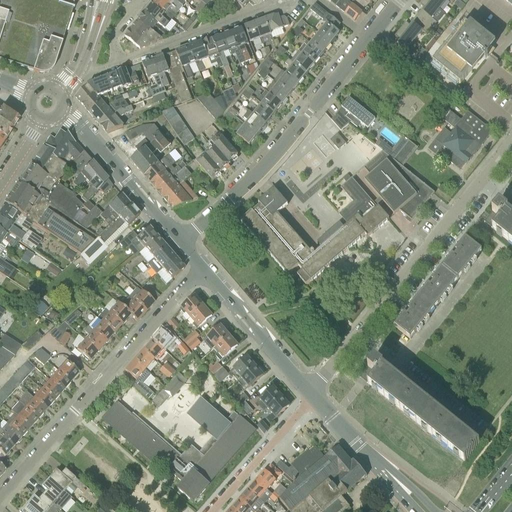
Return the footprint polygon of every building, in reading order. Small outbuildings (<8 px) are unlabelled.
[(0,0),(0,61),(39,74),(41,75),(42,75),(44,75),(46,74),(48,74),(49,73),(50,72),(51,71),(52,70),(53,69),(54,68),(54,66),(64,38),(73,9),(74,9),(73,9),(74,6),(74,3),(73,0),(0,0)] [(172,21),(176,15),(178,12),(163,0),(154,0),(151,4),(172,21)] [(163,0),(178,12),(181,9),(183,7),(177,2),(177,0),(163,0)] [(232,0),(243,9),(249,2),(246,0),(232,0)] [(346,0),(340,0),(335,7),(345,14),(352,5),(346,0)] [(432,30),(437,24),(432,19),(439,10),(427,0),(424,0),(420,6),(423,8),(416,17),(432,30)] [(452,4),(455,0),(427,0),(439,10),(447,0),(452,4)] [(458,0),(454,5),(461,11),(465,6),(458,0)] [(202,2),(195,11),(199,15),(200,15),(206,6),(202,2)] [(165,29),(169,24),(172,21),(151,4),(144,13),(158,24),(165,29)] [(315,4),(310,10),(322,20),(324,21),(329,15),(327,14),(315,4)] [(345,14),(354,22),(362,12),(352,5),(345,14)] [(144,13),(137,22),(150,32),(151,31),(160,39),(164,34),(160,31),(155,28),(158,24),(144,13)] [(270,33),(281,29),(290,26),(287,19),(284,17),(279,19),(278,15),(265,20),(270,33)] [(326,24),(318,34),(331,44),(339,34),(335,31),(340,24),(329,15),(324,21),(323,22),(326,24)] [(416,17),(409,26),(406,23),(400,30),(414,41),(422,32),(427,36),(432,30),(416,17)] [(270,33),(265,20),(255,23),(261,39),(271,35),(270,33)] [(297,27),(294,32),(300,36),(303,32),(300,30),(305,23),(302,21),(297,28),(297,27)] [(125,37),(140,50),(148,47),(163,41),(160,39),(151,31),(150,32),(137,22),(131,29),(125,37)] [(261,39),(255,23),(244,27),(250,43),(261,39)] [(465,23),(457,32),(433,63),(460,85),(482,58),(485,60),(488,57),(485,55),(487,52),(489,54),(493,49),(491,47),(492,45),(465,23)] [(248,44),(242,28),(232,32),(240,52),(245,63),(248,62),(251,61),(245,46),(248,44)] [(395,37),(398,40),(391,49),(406,62),(412,55),(406,51),(414,41),(400,30),(395,37)] [(228,52),(231,57),(236,55),(240,65),(245,63),(240,52),(232,32),(222,36),(228,52)] [(294,32),(291,35),(297,40),(300,36),(294,32)] [(323,54),(331,44),(318,34),(310,44),(323,54)] [(224,68),(224,67),(225,70),(228,79),(233,77),(229,67),(226,59),(224,53),(228,52),(222,36),(212,39),(219,56),(224,68)] [(220,69),(224,68),(219,56),(212,39),(202,43),(209,59),(212,66),(217,64),(219,69),(220,69)] [(425,49),(428,52),(436,42),(433,40),(425,49)] [(302,55),(314,65),(323,54),(310,44),(307,41),(299,52),(302,54),(302,55)] [(202,62),(209,59),(202,43),(189,48),(196,64),(200,73),(206,70),(202,62)] [(187,81),(192,79),(194,79),(189,67),(196,64),(189,48),(176,53),(182,67),(187,81)] [(287,53),(281,48),(278,52),(284,56),(287,53)] [(284,56),(278,52),(275,55),(281,60),(284,56)] [(169,72),(170,71),(176,89),(182,104),(192,100),(180,68),(182,67),(176,53),(163,57),(169,72)] [(306,75),(314,65),(302,55),(294,64),(294,65),(306,75)] [(170,91),(170,90),(164,74),(169,72),(163,57),(154,61),(166,92),(170,91)] [(298,85),(306,75),(294,65),(294,64),(288,60),(285,64),(291,68),(286,74),(286,75),(298,85)] [(157,86),(149,89),(152,98),(166,93),(166,92),(154,61),(142,65),(148,80),(154,78),(157,86)] [(127,71),(117,74),(123,91),(139,85),(140,87),(146,85),(140,66),(127,71)] [(264,68),(261,72),(268,77),(271,73),(264,68)] [(265,80),(268,77),(261,72),(258,75),(265,80)] [(290,95),(298,85),(286,75),(286,74),(283,72),(275,82),(290,95)] [(107,93),(117,89),(119,95),(124,93),(123,91),(117,74),(102,80),(107,93)] [(103,94),(104,97),(104,99),(109,97),(107,93),(102,80),(88,85),(94,93),(97,96),(103,94)] [(266,92),(282,105),(290,95),(275,82),(274,82),(266,92)] [(106,107),(101,100),(97,96),(94,93),(88,85),(76,98),(89,113),(95,107),(100,112),(106,107)] [(248,88),(245,92),(251,97),(255,93),(248,88)] [(248,100),(251,97),(245,92),(242,95),(248,100)] [(256,100),(262,105),(274,115),(282,105),(266,92),(262,97),(260,96),(256,100)] [(197,99),(203,106),(212,98),(209,94),(197,99)] [(113,102),(113,103),(107,107),(106,107),(100,112),(95,107),(89,113),(100,126),(113,115),(122,108),(123,110),(129,108),(124,101),(123,96),(111,100),(113,102)] [(224,112),(229,107),(225,99),(224,96),(214,100),(217,103),(220,108),(224,112)] [(233,102),(231,96),(225,99),(229,107),(233,102)] [(152,98),(131,106),(131,107),(133,111),(155,104),(152,98)] [(214,100),(212,98),(203,106),(207,111),(217,103),(214,100)] [(331,121),(341,132),(351,123),(353,124),(356,120),(368,129),(375,120),(349,99),(331,121)] [(211,115),(220,108),(217,103),(207,111),(211,115)] [(266,125),(274,115),(262,105),(254,115),(253,115),(266,125)] [(133,111),(131,107),(129,108),(123,110),(122,108),(113,115),(100,126),(107,134),(124,127),(117,118),(118,117),(119,119),(126,115),(133,112),(133,111)] [(168,122),(178,115),(173,108),(162,113),(168,122)] [(220,108),(211,115),(217,121),(224,112),(220,108)] [(232,108),(229,112),(235,117),(238,113),(232,108)] [(441,119),(444,121),(454,130),(461,121),(451,113),(448,110),(441,119)] [(245,125),(257,135),(266,125),(253,115),(254,115),(249,111),(244,118),(248,121),(245,125)] [(232,121),(235,117),(229,112),(226,116),(232,121)] [(468,112),(461,121),(473,130),(468,136),(481,147),(493,132),(468,112)] [(13,130),(19,120),(7,113),(1,122),(13,130)] [(178,115),(168,122),(171,127),(181,120),(178,115)] [(175,132),(185,125),(181,120),(171,127),(175,132)] [(0,121),(0,137),(6,141),(13,130),(1,122),(0,121)] [(469,159),(471,160),(481,147),(468,136),(473,130),(461,121),(454,130),(450,134),(444,129),(435,141),(444,148),(448,151),(443,158),(460,171),(469,159)] [(188,130),(185,125),(175,132),(178,137),(188,130)] [(237,136),(249,146),(257,135),(245,125),(237,136)] [(130,143),(143,135),(154,126),(149,126),(146,126),(142,127),(125,134),(130,143)] [(150,145),(131,162),(144,177),(159,165),(159,164),(152,156),(158,151),(161,154),(171,146),(154,127),(143,136),(150,145)] [(181,142),(191,135),(188,130),(178,137),(181,142)] [(83,152),(67,134),(66,135),(60,131),(54,139),(50,137),(31,166),(56,183),(67,170),(83,152)] [(229,164),(238,156),(223,139),(223,138),(219,134),(209,143),(212,147),(213,146),(229,164)] [(191,135),(181,142),(185,147),(195,140),(191,135)] [(330,141),(338,151),(346,144),(338,135),(330,141)] [(393,161),(403,168),(417,149),(409,141),(393,161)] [(435,141),(428,150),(436,157),(444,148),(435,141)] [(203,154),(221,172),(229,164),(212,147),(203,154)] [(144,177),(151,185),(175,163),(181,158),(175,151),(165,159),(159,164),(159,165),(144,177)] [(67,170),(77,179),(73,183),(72,184),(79,189),(85,182),(88,184),(100,172),(83,152),(67,170)] [(416,217),(435,194),(403,168),(393,161),(383,152),(363,169),(364,170),(370,176),(364,181),(394,215),(394,216),(399,211),(407,218),(406,219),(411,223),(416,217)] [(194,162),(212,181),(221,172),(203,154),(194,162)] [(182,171),(175,163),(151,185),(157,192),(182,171)] [(55,183),(56,183),(31,166),(18,185),(61,214),(75,199),(76,197),(55,183)] [(184,182),(186,180),(191,175),(185,168),(182,171),(157,192),(164,200),(184,182)] [(92,187),(82,198),(80,199),(85,204),(99,190),(99,189),(107,180),(100,172),(88,184),(89,185),(89,184),(92,187)] [(317,244),(321,249),(314,255),(299,268),(302,272),(297,276),(306,286),(311,282),(312,282),(365,237),(367,240),(379,229),(388,222),(387,222),(389,220),(387,218),(388,218),(381,210),(379,208),(374,203),(374,204),(352,179),(353,179),(352,179),(341,189),(353,203),(340,215),(339,214),(339,215),(348,226),(344,229),(340,224),(317,244)] [(99,189),(99,190),(104,195),(113,186),(107,180),(99,189)] [(164,200),(173,210),(197,201),(200,200),(184,182),(164,200)] [(18,185),(11,195),(88,247),(98,238),(86,231),(77,225),(70,220),(61,214),(18,185)] [(274,190),(258,203),(260,206),(252,213),(241,222),(242,223),(241,223),(287,275),(288,276),(298,267),(299,268),(314,255),(313,253),(312,254),(278,214),(288,206),(274,190)] [(33,224),(80,255),(88,247),(11,195),(5,205),(33,224)] [(130,206),(121,196),(102,215),(100,217),(105,222),(104,222),(109,227),(130,206)] [(75,199),(61,214),(70,220),(79,211),(82,206),(75,199)] [(492,213),(490,216),(484,223),(495,231),(511,245),(511,215),(508,211),(500,204),(492,213)] [(33,253),(42,240),(28,231),(33,224),(5,205),(0,212),(0,219),(12,228),(14,225),(26,233),(24,236),(20,241),(19,243),(33,253)] [(109,227),(98,238),(88,247),(80,255),(78,257),(88,266),(139,217),(130,206),(109,227)] [(86,231),(100,217),(102,215),(95,208),(87,216),(77,225),(86,231)] [(24,236),(12,228),(0,219),(0,232),(6,237),(6,236),(8,234),(20,241),(24,236)] [(139,253),(144,249),(157,238),(149,228),(138,238),(133,232),(119,244),(124,251),(132,244),(139,253)] [(6,237),(0,232),(0,245),(2,242),(13,249),(17,243),(6,236),(6,237)] [(144,249),(153,260),(166,248),(157,238),(144,249)] [(482,251),(466,239),(442,268),(458,281),(482,251)] [(0,260),(3,263),(4,262),(9,254),(4,250),(0,247),(0,260)] [(175,259),(166,248),(153,260),(148,264),(147,264),(151,269),(157,264),(163,270),(175,259)] [(66,249),(62,256),(69,260),(73,253),(66,249)] [(26,252),(20,261),(27,265),(33,256),(26,252)] [(163,270),(172,281),(172,280),(184,269),(175,259),(163,270)] [(0,269),(8,274),(12,268),(4,262),(3,263),(0,260),(0,269)] [(55,268),(51,274),(56,278),(60,272),(55,268)] [(434,311),(458,281),(442,268),(418,298),(434,311)] [(154,304),(136,288),(128,298),(146,313),(154,304)] [(155,302),(160,297),(151,289),(146,294),(155,302)] [(91,299),(99,305),(102,301),(95,295),(92,298),(91,299)] [(180,310),(184,315),(185,315),(186,315),(190,319),(205,306),(200,300),(199,301),(195,297),(180,310)] [(130,316),(137,322),(146,313),(128,298),(120,307),(125,311),(125,312),(127,313),(130,316)] [(395,327),(411,340),(434,311),(418,298),(395,327)] [(96,308),(99,305),(91,299),(83,306),(87,310),(92,304),(96,308)] [(39,301),(31,309),(39,317),(48,309),(39,301)] [(109,314),(122,325),(123,325),(126,322),(126,321),(130,316),(127,313),(125,312),(125,311),(120,307),(118,305),(110,314),(109,314)] [(190,319),(191,318),(195,323),(193,325),(197,330),(212,317),(208,313),(210,312),(205,306),(190,319)] [(97,319),(114,334),(115,335),(118,331),(117,330),(122,325),(109,314),(110,314),(105,310),(97,319)] [(61,317),(52,312),(47,319),(56,325),(61,317)] [(73,315),(64,323),(69,327),(78,319),(73,315)] [(88,328),(106,343),(107,344),(110,340),(110,339),(114,334),(97,319),(96,318),(88,328)] [(180,328),(173,320),(168,324),(175,332),(180,328)] [(64,323),(58,328),(65,334),(69,327),(64,323)] [(164,351),(176,337),(167,326),(162,331),(153,341),(164,351)] [(211,343),(216,348),(230,336),(226,330),(224,331),(221,327),(206,340),(210,344),(211,343)] [(58,343),(65,334),(58,328),(50,336),(58,343)] [(84,332),(90,336),(85,341),(98,352),(99,353),(102,349),(102,348),(106,343),(88,328),(84,332)] [(58,344),(63,347),(70,337),(65,334),(58,343),(58,344)] [(193,334),(184,342),(188,346),(197,339),(193,334)] [(21,347),(9,339),(4,336),(0,342),(0,347),(0,348),(15,357),(21,347)] [(220,362),(238,347),(234,342),(235,341),(230,336),(216,348),(214,350),(218,355),(216,357),(220,362)] [(197,339),(188,346),(195,354),(199,351),(196,347),(201,343),(197,339)] [(88,360),(90,362),(98,352),(85,341),(77,350),(84,357),(83,358),(87,361),(88,360)] [(144,351),(155,361),(164,351),(153,341),(144,351)] [(183,344),(178,348),(184,356),(189,351),(183,344)] [(0,347),(0,371),(15,357),(0,348),(0,347)] [(39,362),(46,354),(41,350),(33,356),(39,362)] [(155,361),(144,351),(135,361),(146,371),(155,361)] [(46,354),(39,362),(44,366),(51,358),(46,354)] [(359,376),(367,366),(356,357),(348,367),(359,376)] [(228,375),(229,376),(231,379),(234,377),(238,382),(255,367),(254,365),(255,364),(252,361),(251,362),(247,358),(234,370),(228,375)] [(479,444),(479,443),(479,444),(383,367),(384,366),(375,359),(360,378),(465,462),(479,444)] [(35,368),(27,361),(23,366),(31,373),(35,368)] [(135,361),(126,372),(137,381),(132,386),(149,401),(154,395),(143,385),(152,376),(146,371),(135,361)] [(70,384),(79,374),(66,362),(57,372),(70,384)] [(214,376),(223,369),(223,368),(222,369),(218,363),(213,367),(211,365),(207,368),(214,376)] [(163,368),(172,376),(176,372),(166,364),(163,368)] [(31,373),(23,366),(19,371),(27,378),(31,373)] [(250,389),(263,376),(260,372),(261,371),(258,368),(257,369),(255,367),(238,382),(242,388),(240,389),(244,393),(250,388),(250,389)] [(169,380),(172,376),(163,368),(160,372),(169,380)] [(220,377),(226,372),(223,369),(214,376),(216,379),(220,384),(223,381),(220,377)] [(15,375),(22,383),(27,378),(19,371),(15,375)] [(70,384),(57,372),(49,381),(62,393),(70,384)] [(15,375),(12,378),(20,385),(22,383),(15,375)] [(163,390),(158,395),(152,403),(159,409),(170,397),(173,399),(185,385),(177,377),(165,391),(163,390)] [(16,390),(20,385),(12,378),(8,383),(16,390)] [(54,402),(62,393),(49,381),(41,390),(54,402)] [(16,390),(8,383),(4,387),(12,394),(16,390)] [(0,391),(0,392),(8,399),(11,395),(12,394),(4,387),(0,391)] [(277,392),(274,388),(260,400),(260,401),(254,405),(258,409),(263,404),(268,410),(282,397),(280,396),(281,395),(278,391),(277,392)] [(46,411),(54,402),(41,390),(33,400),(46,411)] [(19,403),(38,420),(46,411),(33,400),(27,393),(19,403)] [(240,407),(249,400),(245,394),(236,403),(240,407)] [(276,418),(290,406),(286,403),(287,402),(284,398),(283,399),(282,397),(268,410),(272,415),(267,419),(270,423),(276,418)] [(233,421),(234,422),(231,425),(201,398),(187,415),(208,434),(209,438),(210,438),(211,443),(214,443),(210,448),(208,447),(202,454),(191,445),(181,456),(170,447),(168,449),(159,442),(161,439),(156,435),(154,437),(145,429),(147,427),(142,422),(140,425),(131,417),(132,416),(117,403),(103,420),(159,470),(163,466),(183,484),(178,490),(193,503),(209,486),(208,484),(219,472),(220,472),(256,431),(240,418),(238,416),(233,421)] [(248,406),(249,407),(253,404),(249,400),(240,407),(243,410),(248,406)] [(30,429),(38,420),(19,403),(11,411),(14,414),(13,415),(30,429)] [(6,424),(22,438),(30,429),(13,415),(6,424)] [(270,430),(269,430),(261,420),(255,425),(264,435),(270,430)] [(0,435),(0,436),(13,448),(18,443),(19,443),(22,441),(21,439),(22,438),(6,424),(2,430),(0,428),(0,425),(0,424),(0,435)] [(0,462),(0,463),(6,456),(7,457),(10,454),(9,452),(13,448),(0,436),(0,462)] [(338,448),(325,459),(315,447),(314,448),(311,444),(306,449),(309,453),(289,469),(280,462),(276,467),(296,483),(280,501),(289,511),(348,511),(351,510),(349,508),(350,508),(341,498),(367,477),(354,461),(352,463),(338,448)] [(275,481),(281,474),(271,465),(266,472),(265,471),(256,481),(268,491),(276,481),(275,481)] [(65,492),(71,497),(77,489),(81,493),(86,487),(76,479),(66,470),(62,475),(58,471),(50,479),(65,492)] [(53,505),(54,505),(57,501),(58,501),(65,492),(50,479),(43,488),(47,492),(43,496),(53,505)] [(256,481),(248,490),(264,505),(270,498),(275,503),(278,500),(272,495),(268,491),(256,481)] [(240,500),(253,511),(260,511),(259,511),(264,505),(248,490),(240,500)] [(35,511),(58,511),(60,511),(54,505),(53,505),(43,496),(39,501),(35,497),(28,505),(35,511)] [(253,511),(240,500),(231,509),(234,511),(253,511)]
